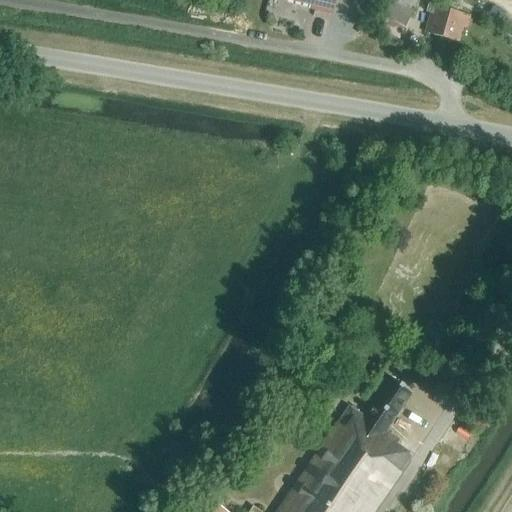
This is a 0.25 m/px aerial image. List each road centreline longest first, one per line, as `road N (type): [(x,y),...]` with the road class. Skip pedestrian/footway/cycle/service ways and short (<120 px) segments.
road 1 (residential): [(447,125),(447,84),(418,71),(4,0)]
road 2 (unclassified): [(447,125),(0,50)]
